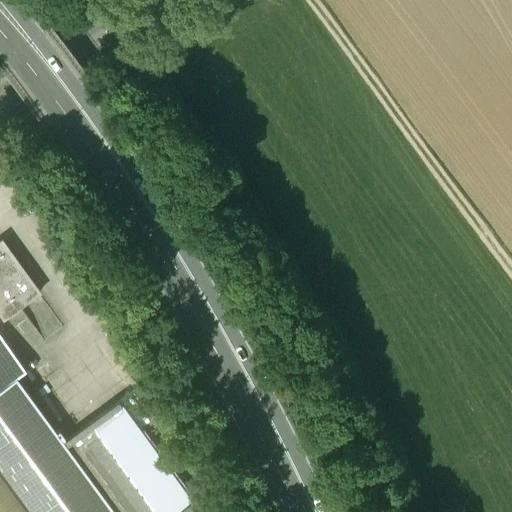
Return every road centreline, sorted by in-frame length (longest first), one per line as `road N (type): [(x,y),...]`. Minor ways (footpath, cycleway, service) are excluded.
road 1 (primary): [(314,511),(252,372),(171,223),(11,0)]
road 2 (primary): [(0,24),(158,232),(297,511)]
road 3 (track): [(511,276),(309,0)]
road 4 (secondary): [(153,0),(0,109)]
